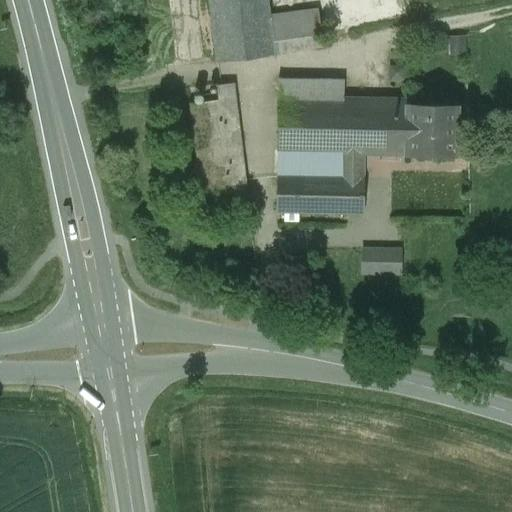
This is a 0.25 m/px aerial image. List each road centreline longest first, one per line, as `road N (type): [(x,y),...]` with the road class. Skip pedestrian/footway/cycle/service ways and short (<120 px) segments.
road 1 (tertiary): [(105,349),(269,352),(511,415)]
road 2 (primary): [(105,349),(26,0)]
road 3 (primary): [(131,511),(105,349)]
